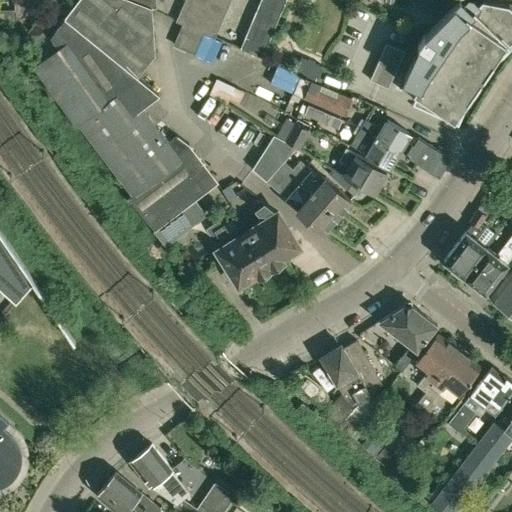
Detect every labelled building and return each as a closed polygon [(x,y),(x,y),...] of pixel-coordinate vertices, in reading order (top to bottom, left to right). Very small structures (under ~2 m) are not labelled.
[(151,12),(124,1),(121,0),(79,0),(47,41),(53,50),(34,64),(76,124),(80,121),(135,194),(131,198),(132,200),(156,229),(196,199),(219,182),(188,144),(161,124),(157,127),(144,110),(158,99),(136,81),(154,59),(151,12)] [(123,0),(124,1),(151,12),(156,12),(155,0),(123,0)] [(186,0),(185,0),(182,10),(200,18),(204,8),(186,0)] [(214,0),(207,0),(204,8),(224,16),(229,6),(214,0)] [(259,0),(259,2),(281,11),(285,0),(259,0)] [(480,0),(474,7),(510,42),(511,39),(511,6),(509,4),(489,0),(480,0)] [(259,2),(254,13),(276,22),(281,11),(259,2)] [(474,7),(455,27),(494,58),(510,42),(474,7)] [(13,8),(3,9),(3,20),(14,20),(13,8)] [(204,8),(200,18),(220,27),(224,16),(204,8)] [(182,26),(194,30),(200,18),(182,10),(176,24),(182,26)] [(254,13),(250,24),(272,33),(276,22),(254,13)] [(194,30),(204,34),(215,39),(220,27),(200,18),(194,30)] [(250,24),(245,35),(267,44),(272,33),(250,24)] [(182,26),(173,47),(195,56),(204,34),(194,30),(182,26)] [(454,27),(440,49),(481,77),(493,59),(494,58),(455,27),(454,27)] [(245,35),(240,48),(262,57),(267,44),(245,35)] [(404,51),(386,42),(370,79),(388,87),(404,51)] [(440,49),(424,71),(468,96),(481,77),(440,49)] [(315,63),(301,57),(297,65),(295,71),(302,73),(312,78),(316,80),(322,66),(315,63)] [(424,72),(412,98),(458,118),(468,97),(468,96),(424,71),(424,72)] [(344,114),(352,95),(312,78),(304,97),(344,114)] [(234,86),(230,97),(239,102),(244,91),(234,86)] [(342,118),(309,104),(305,113),(338,128),(342,118)] [(295,146),(299,148),(309,131),(285,116),(274,133),(295,146)] [(360,126),(400,149),(410,132),(386,118),(381,127),(365,118),(360,126)] [(390,166),(400,149),(360,126),(355,134),(371,144),(366,153),(390,166)] [(274,133),(252,168),(266,179),(280,164),(283,160),(295,146),(274,133)] [(438,174),(449,157),(418,137),(414,144),(412,143),(405,155),(407,156),(408,155),(438,174)] [(373,192),(386,170),(346,147),(339,159),(350,166),(344,175),(362,186),(373,192)] [(322,179),(310,168),(300,159),(292,168),(283,160),(280,164),(266,179),(323,230),(350,198),(362,186),(344,175),(332,168),(325,176),(322,179)] [(511,183),(501,176),(494,187),(511,198),(511,183)] [(484,197),(477,208),(469,221),(471,222),(444,259),(452,265),(452,270),(458,275),(463,274),(464,275),(487,246),(486,246),(497,233),(486,224),(482,228),(479,226),(494,203),(484,197)] [(247,230),(269,263),(274,264),(280,260),(282,255),(298,245),(277,211),(258,198),(251,203),(259,212),(265,212),(268,217),(247,230)] [(156,229),(156,230),(163,238),(168,244),(168,243),(208,214),(196,199),(156,229)] [(269,263),(247,230),(234,238),(224,223),(214,229),(224,245),(218,249),(239,282),(255,272),(261,272),(267,268),(268,264),(269,263)] [(0,286),(16,301),(33,282),(73,341),(75,340),(34,280),(0,230),(0,286)] [(485,291),(507,262),(511,255),(511,235),(497,254),(487,246),(464,275),(466,276),(466,280),(472,285),(476,284),(485,291)] [(511,269),(491,296),(497,301),(498,304),(503,308),(507,308),(509,309),(511,305),(511,269)] [(402,369),(437,324),(408,301),(379,319),(410,344),(395,364),(402,369)] [(426,391),(459,348),(440,333),(435,334),(416,359),(429,369),(417,384),(426,391)] [(361,414),(355,409),(359,404),(372,396),(369,390),(382,382),(356,339),(343,346),(341,343),(320,355),(329,370),(328,374),(331,381),(336,382),(342,392),(325,410),(341,424),(347,430),(361,414)] [(459,393),(479,367),(478,363),(459,348),(426,391),(414,406),(423,413),(446,383),(459,393)] [(511,381),(491,366),(448,422),(460,431),(481,404),(495,414),(511,391),(511,381)] [(302,402),(296,410),(307,419),(313,411),(302,402)] [(0,413),(0,486),(1,487),(4,485),(8,483),(11,481),(14,478),(17,475),(19,471),(21,467),(22,463),(22,459),(22,455),(22,451),(21,447),(19,443),(17,440),(14,436),(12,433),(4,427),(9,422),(0,413)] [(494,440),(503,447),(511,435),(511,417),(505,426),(494,440)] [(485,432),(430,503),(441,511),(468,511),(459,505),(503,447),(494,440),(505,426),(495,419),(485,432)] [(152,442),(130,460),(150,485),(175,504),(189,493),(171,469),(172,468),(152,442)] [(396,449),(389,442),(377,455),(385,462),(396,449)] [(116,470),(96,493),(118,511),(122,511),(130,504),(139,511),(155,511),(160,507),(141,491),(116,470)] [(223,511),(234,497),(215,484),(200,507),(204,509),(202,511),(223,511)]
